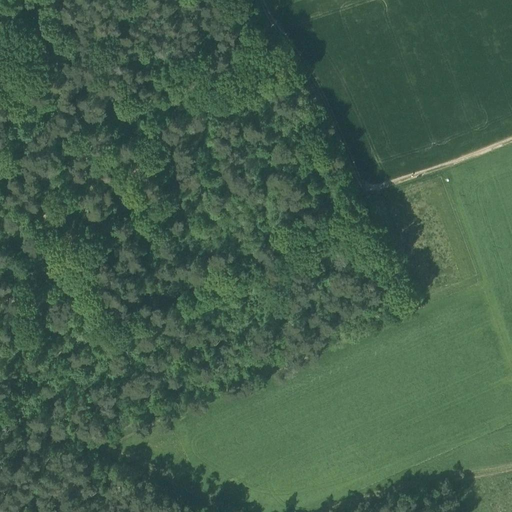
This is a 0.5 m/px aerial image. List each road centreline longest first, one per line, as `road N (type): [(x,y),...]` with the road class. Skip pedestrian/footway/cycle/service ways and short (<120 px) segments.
road 1 (track): [(353,202),(59,350),(0,410)]
road 2 (track): [(14,400),(212,511)]
road 3 (track): [(353,202),(310,84),(261,0)]
road 4 (track): [(511,460),(335,511)]
road 5 (track): [(353,202),(511,138)]
